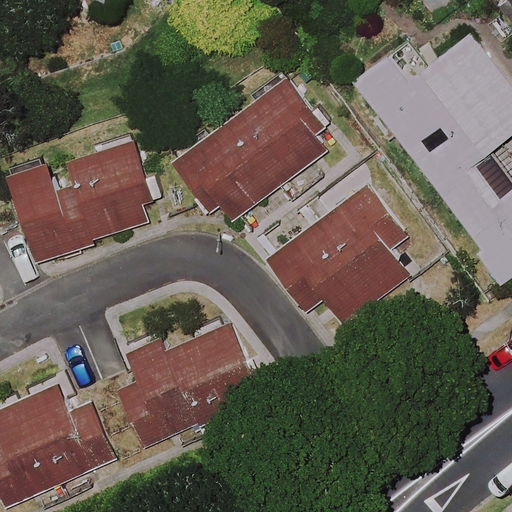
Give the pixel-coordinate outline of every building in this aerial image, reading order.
[(511,0),(500,0),(498,2),(511,20),(511,0)] [(0,87),(19,23),(0,17),(0,87)] [(511,133),(511,81),(474,30),(416,73),(397,48),(358,77),(509,277),(511,274),(511,198),(507,202),(476,160),(511,133)] [(335,140),(287,76),(171,165),(206,212),(250,205),(335,140)] [(7,165),(44,261),(156,222),(149,202),(164,197),(155,171),(143,176),(128,132),(75,150),(81,168),(56,176),(47,151),(7,165)] [(345,323),(411,275),(393,250),(420,231),(380,176),(266,259),(304,312),(325,296),(345,323)] [(260,401),(229,326),(133,365),(140,383),(120,391),(144,449),(260,401)] [(115,459),(86,393),(72,399),(65,382),(0,409),(0,414),(9,435),(0,438),(0,490),(6,505),(115,459)]
